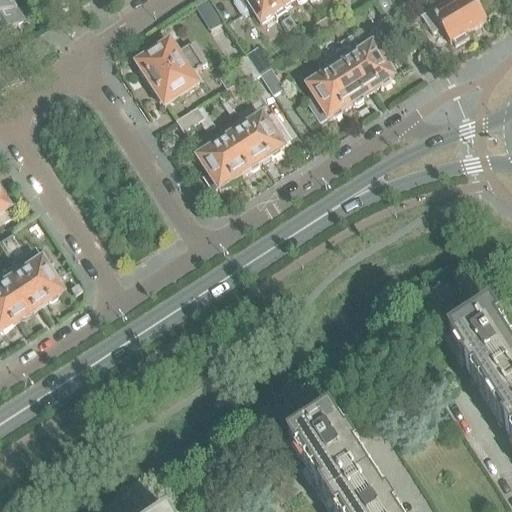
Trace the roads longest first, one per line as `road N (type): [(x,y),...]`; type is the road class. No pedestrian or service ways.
road 1 (secondary): [(0,426),(329,212)]
road 2 (residential): [(205,252),(76,60),(0,115)]
road 3 (residential): [(437,140),(398,131),(205,252)]
road 4 (residential): [(0,117),(121,308)]
road 5 (secondary): [(329,212),(413,179),(511,162)]
road 6 (residential): [(121,308),(0,388)]
road 7 (secondary): [(437,140),(368,176),(329,212)]
